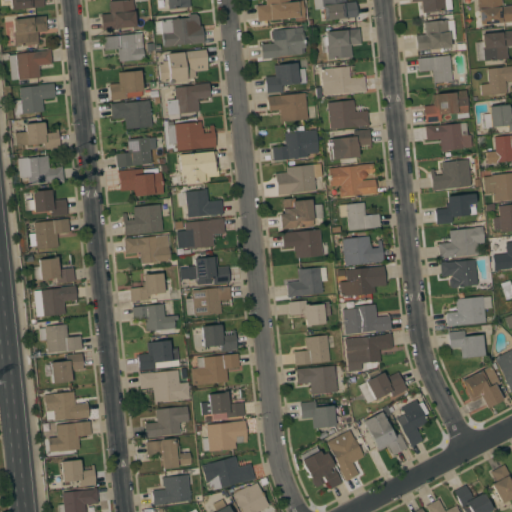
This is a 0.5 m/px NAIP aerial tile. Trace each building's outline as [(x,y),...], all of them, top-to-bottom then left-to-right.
[(9,10),(8,0),(1,1),(0,0),(41,0),(42,6),(9,10)] [(115,28),(100,30),(99,14),(109,13),(108,1),(120,0),(132,0),(134,26),(115,28)] [(187,0),(189,7),(167,9),(167,8),(158,9),(156,0),(187,0)] [(255,6),(265,5),(264,0),(288,0),(289,2),(301,1),(303,16),(294,17),(294,16),(257,21),(255,6)] [(313,0),(343,0),(344,2),(354,1),(355,17),(322,20),(321,8),(314,8),(313,0)] [(421,13),(420,1),(410,2),(409,0),(443,0),(445,10),(421,13)] [(499,0),(501,7),(510,6),(511,21),(479,25),(476,0),(499,0)] [(190,44),(190,43),(174,45),(174,46),(162,47),(161,34),(154,35),(153,22),(159,21),(159,20),(187,17),(187,14),(194,13),(197,16),(198,26),(201,26),(202,42),(190,44)] [(13,47),(10,19),(43,16),(45,31),(35,32),(37,44),(13,47)] [(414,35),(423,34),(422,22),(446,20),(446,24),(451,23),(452,34),(448,34),(449,47),(430,49),(430,50),(415,51),(414,35)] [(293,33),(303,33),(304,48),(299,48),(300,53),(276,56),(277,57),(261,59),(259,45),(272,43),(271,30),(293,28),(293,33)] [(349,45),(350,57),(326,60),(323,32),(357,29),(359,44),(349,45)] [(511,45),(505,46),(506,58),(476,61),(474,42),(480,42),(480,34),(511,30),(511,45)] [(118,62),(116,49),(103,50),(101,37),(140,33),(143,59),(118,62)] [(50,64),(37,65),(38,77),(8,80),(6,55),(14,55),(14,54),(45,51),(45,50),(49,50),(50,64)] [(206,70),(193,71),(194,78),(184,79),(184,82),(168,83),(168,80),(159,81),(157,64),(161,64),(161,62),(165,62),(165,53),(204,50),(206,70)] [(450,81),(432,83),(430,70),(417,71),(415,59),(447,55),(450,81)] [(265,93),(263,77),(274,76),(273,65),(294,63),(294,60),(306,59),(307,69),(303,69),(305,83),(280,85),(281,92),(265,93)] [(486,84),(485,69),(501,67),(511,65),(511,80),(504,81),(505,93),(479,95),(478,85),(486,84)] [(351,66),(352,76),(348,76),(348,78),(362,77),(364,92),(359,92),(359,91),(321,95),(318,69),(351,66)] [(107,84),(118,83),(117,72),(139,70),(141,96),(124,98),(124,99),(109,100),(107,84)] [(40,99),(41,111),(12,114),(10,101),(18,100),(17,88),(37,86),(36,85),(52,83),(53,98),(40,99)] [(192,86),(192,84),(207,83),(209,97),(196,98),(197,111),(178,113),(178,118),(167,119),(167,114),(166,114),(165,101),(174,100),(173,88),(192,86)] [(423,123),(421,106),(432,105),(431,95),(453,93),(453,91),(464,90),(467,118),(455,120),(454,113),(438,114),(439,121),(423,123)] [(306,119),(280,122),(279,115),(278,110),(267,111),(265,97),(303,93),(306,119)] [(151,126),(124,129),(123,118),(110,119),(109,103),(123,102),(123,103),(148,100),(151,126)] [(328,129),(325,102),(352,100),(353,112),(365,111),(367,125),(328,129)] [(511,131),(507,132),(506,125),(483,128),(481,115),(488,114),(487,107),(506,104),(506,107),(507,107),(508,116),(511,115),(511,131)] [(175,150),(175,144),(167,145),(166,126),(173,125),(173,124),(199,121),(200,128),(201,134),(208,133),(208,126),(212,125),(214,146),(175,150)] [(12,133),(23,132),(23,124),(41,122),(41,123),(42,123),(43,133),(53,132),(53,128),(56,128),(58,147),(41,149),(41,143),(13,146),(12,133)] [(443,150),(443,151),(439,152),(438,139),(424,140),(423,126),(429,125),(429,126),(464,122),(465,135),(468,135),(470,147),(443,150)] [(317,153),(306,154),(306,157),(272,161),(270,147),(283,146),(282,133),(314,129),(317,153)] [(329,160),(326,139),(352,137),(351,131),(367,129),(369,149),(367,149),(367,145),(356,146),(357,157),(329,160)] [(511,134),(511,161),(495,163),(495,162),(489,163),(488,153),(494,152),(492,137),(511,134)] [(147,137),(150,164),(115,167),(114,154),(126,152),(125,139),(147,137)] [(214,151),(216,176),(207,177),(207,181),(183,183),(182,175),(178,175),(176,155),(214,151)] [(62,181),(58,182),(58,181),(27,183),(26,177),(17,178),(15,159),(46,156),(47,168),(60,166),(62,181)] [(469,186),(430,190),(428,169),(431,168),(432,176),(440,175),(439,169),(440,169),(440,162),(466,159),(469,186)] [(359,195),(359,194),(342,196),(342,197),(338,198),(337,188),(338,187),(338,185),(328,187),(326,168),(371,163),(372,173),(364,174),(364,176),(363,177),(362,179),(360,179),(360,180),(373,179),(375,193),(359,195)] [(285,172),(284,167),(311,164),(311,165),(318,164),(320,176),(313,177),(314,190),(289,193),(289,194),(276,195),(274,173),(285,172)] [(161,193),(132,196),(132,190),(118,191),(116,171),(132,170),(133,175),(141,174),(141,170),(156,168),(156,172),(159,172),(161,193)] [(511,199),(492,201),(491,193),(483,194),(481,177),(489,176),(489,175),(511,172),(511,199)] [(183,192),(202,190),(202,189),(205,188),(207,201),(220,200),(221,214),(217,215),(217,214),(186,217),(183,192)] [(65,215),(49,217),(48,211),(32,212),(31,210),(23,210),(22,193),(29,193),(29,192),(49,190),(50,201),(64,199),(65,215)] [(435,225),(433,210),(446,208),(444,197),(473,193),(474,203),(473,203),(474,214),(450,217),(450,223),(435,225)] [(322,217),(311,218),(312,226),(298,227),(297,221),(295,222),(295,224),(294,224),(294,227),(279,229),(277,214),(283,213),(281,199),(293,198),(293,201),(310,199),(310,205),(320,204),(322,217)] [(347,230),(345,216),(339,217),(337,205),(362,202),(364,215),(377,214),(378,227),(347,230)] [(491,217),(497,217),(496,206),(511,204),(511,230),(499,232),(499,230),(492,230),(491,217)] [(161,231),(122,235),(120,214),(124,213),(125,220),(132,219),(131,214),(132,214),(131,207),(158,205),(161,231)] [(185,249),(185,247),(176,248),(174,231),(184,230),(183,222),(208,220),(207,219),(222,218),(223,233),(211,234),(212,246),(185,249)] [(66,219),(68,232),(54,233),(56,247),(34,249),(34,245),(28,246),(26,234),(32,233),(31,223),(66,219)] [(449,243),(447,230),(473,228),(473,227),(481,226),(482,244),(475,244),(476,255),(438,258),(436,244),(449,243)] [(295,258),(294,251),(292,251),(292,246),(284,247),(285,254),(282,254),(280,233),(318,229),(320,242),(327,241),(328,255),(295,258)] [(140,264),(138,252),(124,254),(122,238),(129,237),(129,239),(166,235),(169,260),(140,264)] [(343,265),(340,239),(367,236),(367,243),(368,243),(369,248),(376,247),(376,241),(379,241),(381,262),(343,265)] [(511,267),(493,270),(491,255),(505,254),(504,243),(511,242),(511,267)] [(31,267),(37,267),(36,260),(51,258),(51,257),(55,256),(56,269),(71,268),(73,281),(55,283),(54,279),(53,279),(53,278),(32,280),(31,267)] [(212,284),(211,278),(209,278),(209,283),(195,285),(194,279),(187,280),(185,267),(193,266),(192,259),(211,257),(213,268),(226,266),(228,282),(212,284)] [(439,277),(437,262),(444,261),(444,263),(473,259),(476,285),(450,288),(447,286),(447,280),(449,277),(450,277),(450,276),(439,277)] [(286,297),(284,283),(298,281),(296,269),(300,268),(300,269),(318,267),(319,268),(324,267),(325,281),(320,281),(321,293),(286,297)] [(339,297),(337,282),(345,281),(343,270),(371,267),(371,268),(381,267),(382,279),(372,280),(373,293),(339,297)] [(129,302),(128,289),(141,287),(140,282),(142,282),(141,274),(145,273),(145,275),(160,273),(163,293),(148,294),(148,296),(146,296),(147,300),(129,302)] [(499,283),(508,281),(509,285),(511,284),(511,297),(504,300),(499,283)] [(31,291),(58,288),(58,287),(73,286),(75,300),(62,301),(63,314),(33,317),(31,291)] [(193,316),(192,314),(186,315),(184,299),(191,298),(190,291),(227,287),(229,299),(218,301),(219,313),(193,316)] [(481,296),(481,297),(488,297),(490,308),(482,309),(484,323),(457,325),(457,324),(446,326),(445,313),(455,312),(454,299),(481,296)] [(329,316),(323,317),(323,324),(308,325),(308,326),(304,327),(303,319),(302,319),(302,314),(288,315),(286,302),(304,300),(304,306),(321,304),(321,302),(327,301),(329,316)] [(144,331),(143,318),(131,319),(130,307),(162,304),(163,316),(176,315),(176,320),(172,320),(173,328),(144,331)] [(374,332),(374,331),(343,334),(340,310),(351,309),(351,307),(373,304),(375,317),(387,316),(389,330),(374,332)] [(511,312),(502,316),(506,329),(511,326),(511,312)] [(66,337),(78,336),(80,349),(45,353),(44,340),(38,340),(36,329),(42,328),(42,327),(64,324),(66,337)] [(199,327),(219,325),(220,335),(231,334),(231,330),(233,330),(235,349),(219,351),(218,345),(201,347),(199,327)] [(462,331),(463,337),(480,335),(482,356),(460,358),(458,347),(448,348),(446,333),(462,331)] [(343,339),(383,335),(383,334),(389,333),(391,348),(378,349),(379,362),(375,363),(375,362),(359,364),(360,370),(346,372),(343,339)] [(328,362),(293,365),(292,352),(305,351),(303,337),(325,335),(328,362)] [(137,370),(136,355),(146,354),(145,342),(167,341),(168,348),(175,348),(176,360),(153,362),(153,369),(137,370)] [(511,348),(511,391),(510,393),(503,380),(504,379),(493,358),(511,348)] [(48,363),(65,361),(64,355),(80,353),(81,370),(71,371),(72,381),(50,383),(48,363)] [(191,385),(189,369),(196,368),(195,358),(236,354),(237,367),(224,368),(226,381),(191,385)] [(333,366),(334,379),(342,378),(344,390),(336,391),(336,392),(309,395),(308,383),(295,384),(294,369),(333,366)] [(489,366),(498,383),(493,386),(500,400),(485,408),(480,397),(470,402),(459,381),(489,366)] [(176,370),(177,383),(186,382),(187,399),(152,402),(151,388),(138,389),(137,374),(176,370)] [(405,390),(391,397),(388,391),(366,403),(356,386),(369,379),(366,374),(376,370),(379,374),(382,373),(384,378),(396,372),(405,390)] [(221,393),(221,392),(225,391),(227,404),(241,403),(243,416),(225,418),(225,413),(203,415),(201,403),(207,402),(206,395),(221,393)] [(72,404),(86,403),(87,418),(71,419),(52,420),(51,411),(43,412),(41,395),(50,395),(50,394),(71,392),(72,404)] [(414,400),(416,404),(420,402),(426,413),(422,416),(426,423),(414,429),(420,441),(409,447),(394,419),(401,415),(398,409),(414,400)] [(314,401),(315,408),(331,406),(334,426),(312,429),(310,418),(300,419),(298,403),(314,401)] [(185,406),(187,422),(178,423),(179,434),(144,438),(142,424),(155,422),(154,409),(185,406)] [(379,412),(392,436),(397,434),(405,448),(391,455),(386,446),(377,451),(361,422),(379,412)] [(87,421),(89,434),(76,436),(77,449),(56,452),(55,451),(46,452),(45,438),(54,437),(53,425),(87,421)] [(243,421),(245,442),(234,443),(234,448),(207,451),(207,450),(202,451),(201,439),(206,438),(204,425),(243,421)] [(347,430),(351,438),(352,438),(362,457),(350,463),(357,474),(344,481),(336,467),(338,466),(325,442),(347,430)] [(177,439),(178,453),(188,452),(189,463),(176,465),(176,467),(161,469),(160,454),(145,455),(144,442),(177,439)] [(327,469),(331,467),(340,483),(329,489),(322,476),(310,482),(308,479),(310,478),(298,455),(310,448),(316,458),(319,456),(327,469)] [(237,467),(249,464),(253,479),(213,490),(212,486),(208,487),(207,482),(204,483),(200,465),(234,456),(237,467)] [(78,460),(79,471),(90,470),(89,465),(92,465),(94,485),(78,486),(77,481),(60,482),(58,462),(78,460)] [(509,477),(506,479),(511,489),(511,496),(500,503),(499,502),(493,505),(485,489),(495,484),(488,472),(502,465),(509,477)] [(187,475),(191,475),(192,484),(187,485),(189,501),(152,505),(150,491),(164,490),(163,486),(161,486),(160,478),(187,475)] [(246,486),(247,487),(255,483),(265,503),(266,502),(268,506),(257,511),(240,511),(231,494),(246,486)] [(463,485),(470,498),(482,492),(483,493),(481,494),(489,510),(485,511),(461,511),(460,509),(465,506),(464,504),(460,507),(452,491),(463,485)] [(91,490),(91,488),(95,488),(96,503),(83,504),(83,511),(56,511),(55,505),(61,504),(60,493),(91,490)] [(436,499),(442,511),(454,505),(455,509),(454,509),(455,511),(427,511),(426,510),(425,510),(423,506),(436,499)]
